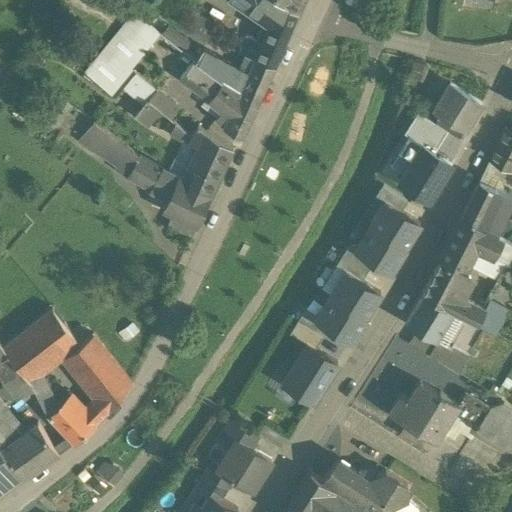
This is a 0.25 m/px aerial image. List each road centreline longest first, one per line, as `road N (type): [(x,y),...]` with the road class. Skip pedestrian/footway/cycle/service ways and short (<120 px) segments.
road 1 (residential): [(4,511),(84,454),(145,383),(311,21)]
road 2 (residential): [(255,511),(326,413),(437,228),(511,75)]
road 3 (residential): [(311,21),(511,75)]
